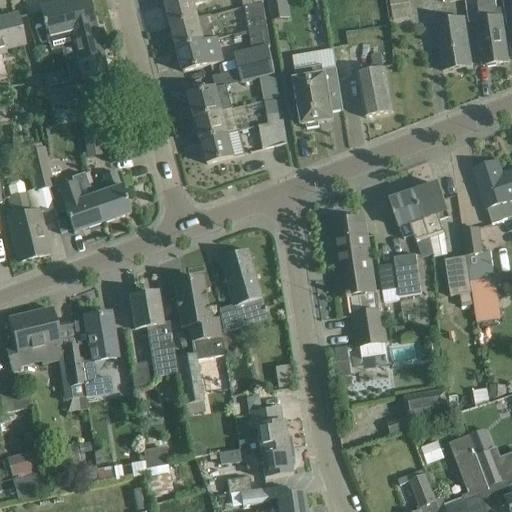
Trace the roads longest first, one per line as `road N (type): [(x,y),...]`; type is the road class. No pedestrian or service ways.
road 1 (residential): [(350,511),(322,442),(284,191)]
road 2 (residential): [(284,191),(511,105)]
road 3 (residential): [(181,230),(120,0)]
road 4 (residential): [(0,302),(181,230)]
